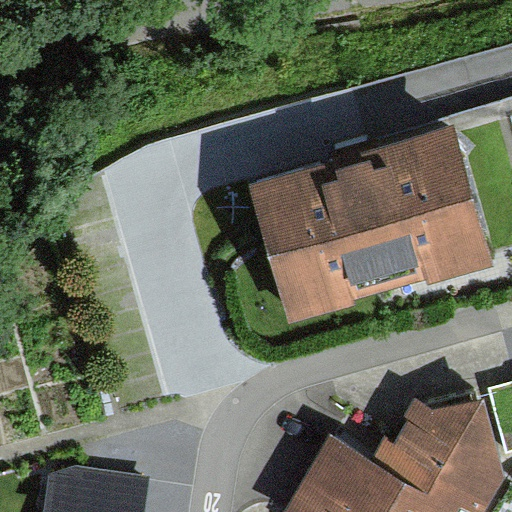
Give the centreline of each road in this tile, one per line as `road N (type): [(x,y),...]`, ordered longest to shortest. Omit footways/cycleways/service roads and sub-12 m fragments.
road 1 (residential): [(511,83),(155,186),(227,457)]
road 2 (residential): [(511,313),(279,384),(251,404),(227,457)]
